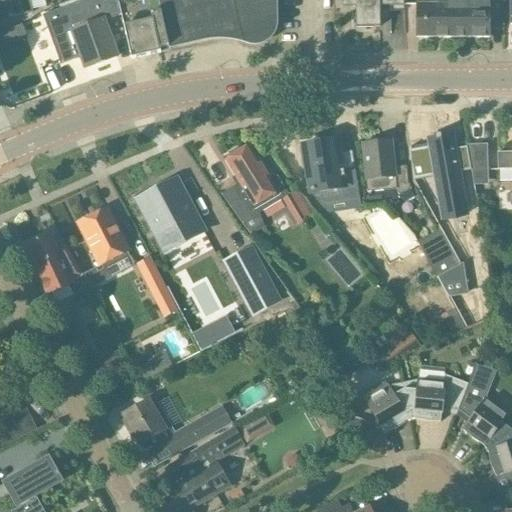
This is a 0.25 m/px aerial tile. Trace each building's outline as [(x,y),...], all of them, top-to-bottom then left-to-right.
[(0,0),(0,21),(34,13),(33,10),(46,7),(44,0),(0,0)] [(104,21),(120,15),(116,0),(84,0),(43,15),(53,43),(61,65),(81,58),(85,70),(117,58),(104,21)] [(116,0),(120,15),(121,15),(132,61),(161,55),(160,51),(169,49),(169,51),(171,51),(170,49),(235,34),(238,37),(240,40),(244,43),(247,45),(251,46),(255,46),(259,45),(263,44),(267,42),(270,39),(272,36),(274,32),(275,28),(276,24),(275,0),(116,0)] [(405,6),(404,0),(342,0),(343,8),(357,7),(357,29),(381,28),(381,7),(405,6)] [(467,38),(467,0),(448,0),(449,6),(418,5),(418,38),(467,38)] [(467,0),(467,38),(490,39),(489,0),(467,0)] [(411,148),(409,148),(413,182),(415,182),(414,181),(433,178),(435,177),(440,207),(441,206),(463,202),(464,202),(459,173),(461,173),(471,171),(467,148),(455,149),(452,135),(440,137),(440,136),(436,137),(437,139),(430,141),(430,138),(428,138),(430,147),(411,150),(411,148)] [(343,172),(338,141),(303,147),(311,194),(324,208),(360,202),(355,170),(343,172)] [(378,144),(377,142),(369,143),(368,145),(363,145),(368,193),(396,190),(400,196),(409,191),(412,190),(409,184),(407,167),(395,168),(393,142),(378,144)] [(236,186),(222,195),(243,224),(260,213),(282,200),(286,197),(296,213),(305,207),(295,191),(289,195),(278,176),(271,180),(250,146),(240,153),(238,150),(229,156),(231,159),(226,162),(235,176),(241,186),(237,189),(236,186)] [(487,146),(468,146),(472,171),(488,170),(487,146)] [(511,153),(498,153),(498,170),(511,170),(511,153)] [(165,254),(204,233),(176,181),(159,190),(138,201),(165,254)] [(215,199),(198,207),(208,227),(225,219),(215,199)] [(130,252),(108,209),(76,225),(98,268),(130,252)] [(84,278),(65,247),(56,252),(49,237),(47,238),(44,236),(36,240),(36,243),(26,248),(48,296),(71,285),(71,284),(84,278)] [(448,246),(426,259),(437,279),(437,278),(460,266),(448,246)] [(280,302),(252,249),(225,264),(253,316),(280,302)] [(178,311),(151,258),(136,266),(163,318),(178,311)] [(460,266),(437,278),(448,298),(467,294),(462,266),(460,266)] [(454,309),(445,313),(456,334),(465,329),(454,309)] [(278,340),(273,331),(256,339),(262,349),(278,340)] [(309,360),(300,345),(289,351),(298,367),(309,360)] [(164,353),(135,368),(142,382),(171,367),(164,353)] [(129,375),(122,360),(111,365),(118,380),(129,375)] [(483,447),(486,451),(511,432),(511,420),(508,415),(487,400),(485,399),(495,373),(476,366),(468,385),(458,411),(472,420),(463,432),(473,440),(483,447)] [(442,409),(458,411),(468,385),(445,376),(444,379),(444,383),(419,381),(403,384),(411,422),(416,421),(428,423),(441,423),(442,409)] [(407,422),(411,422),(403,384),(388,387),(384,380),(361,394),(365,401),(385,435),(398,429),(407,422)] [(175,433),(156,399),(150,402),(125,417),(145,453),(155,469),(173,459),(233,425),(222,407),(175,433)] [(0,447),(37,430),(25,405),(0,416),(0,447)] [(244,438),(273,431),(268,411),(239,418),(244,438)] [(371,425),(349,417),(337,421),(342,437),(366,445),(366,444),(365,444),(371,425)] [(233,428),(163,469),(175,488),(168,492),(179,511),(192,511),(193,511),(216,498),(230,489),(216,464),(245,447),(233,428)] [(511,432),(486,451),(489,454),(491,465),(491,467),(496,478),(510,474),(511,481),(511,432)] [(49,460),(5,485),(17,507),(19,505),(21,508),(13,511),(44,511),(37,499),(35,500),(33,497),(61,481),(58,477),(60,476),(58,472),(56,473),(55,470),(56,469),(52,462),(51,463),(49,460)] [(371,511),(370,509),(364,511),(352,511),(349,505),(342,509),(338,501),(315,511),(371,511)]
